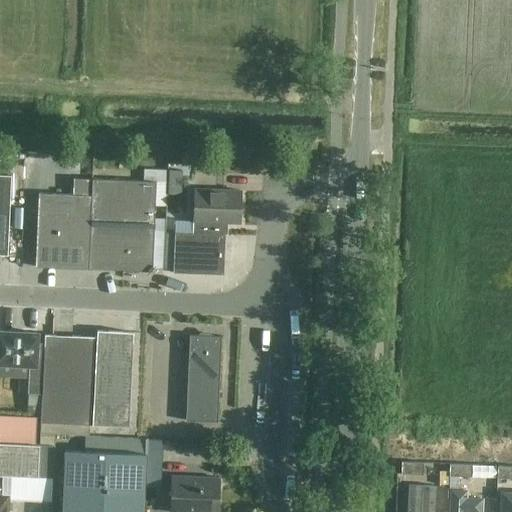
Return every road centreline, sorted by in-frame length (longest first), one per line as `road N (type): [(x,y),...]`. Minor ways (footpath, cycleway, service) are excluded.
road 1 (tertiary): [(346,511),(357,188)]
road 2 (unclassified): [(0,295),(268,303)]
road 3 (unclassified): [(274,511),(281,330),(268,303)]
road 4 (tertiary): [(357,188),(366,0)]
road 5 (unclassified): [(268,303),(284,191),(357,188)]
